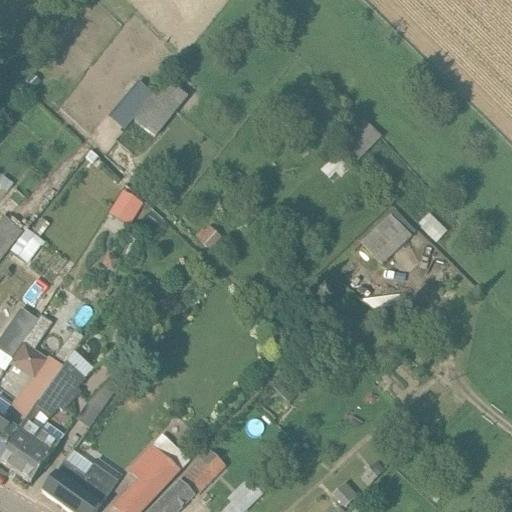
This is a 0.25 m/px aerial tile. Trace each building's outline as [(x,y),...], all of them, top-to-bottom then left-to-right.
[(124,131),(156,96),(141,82),(109,117),(124,131)] [(138,122),(157,138),(187,102),(168,86),(138,122)] [(341,145),(357,163),(382,140),(367,123),(341,145)] [(112,209),(127,219),(136,204),(121,194),(112,209)] [(360,245),(381,267),(411,239),(416,234),(395,211),(360,245)] [(439,243),(448,231),(428,217),(420,228),(439,243)] [(0,262),(22,234),(5,218),(0,224),(0,262)] [(211,254),(223,241),(209,227),(204,232),(202,230),(195,238),(211,254)] [(28,264),(46,242),(28,229),(11,251),(28,264)] [(0,345),(0,352),(12,361),(34,327),(20,317),(0,345)] [(75,421),(88,430),(146,349),(131,338),(109,362),(118,369),(106,387),(105,386),(86,406),(75,421)] [(46,425),(50,420),(59,411),(62,414),(81,394),(77,391),(85,383),(65,364),(70,357),(64,352),(57,361),(65,366),(52,383),(17,432),(12,440),(46,464),(59,446),(55,443),(61,435),(46,425)] [(33,383),(31,381),(23,392),(22,391),(2,421),(17,432),(52,383),(40,374),(33,383)] [(0,456),(12,440),(17,432),(2,421),(0,419),(0,456)] [(142,511),(178,474),(188,463),(161,438),(129,472),(139,481),(113,509),(116,511),(142,511)] [(0,465),(30,486),(46,464),(12,440),(0,456),(0,465)] [(277,477),(286,468),(275,455),(265,464),(277,477)] [(64,464),(42,495),(65,511),(96,511),(121,478),(97,460),(84,479),(64,464)] [(180,511),(215,476),(201,462),(200,461),(151,511),(180,511)] [(359,479),(368,488),(384,472),(376,464),(359,479)] [(236,511),(245,511),(277,481),(265,468),(229,504),(234,509),(236,511)] [(334,495),(346,508),(359,497),(347,484),(334,495)]
